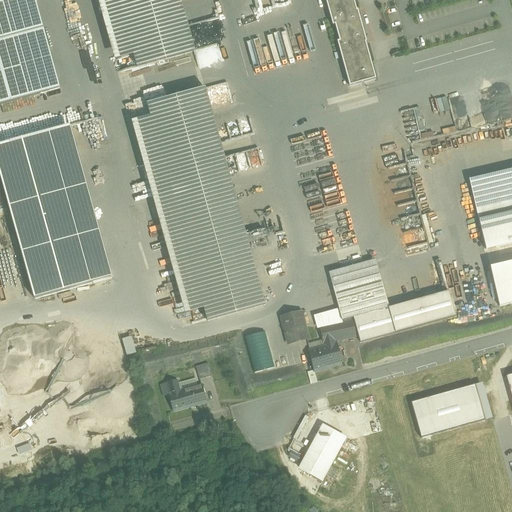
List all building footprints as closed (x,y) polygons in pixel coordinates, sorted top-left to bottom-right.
[(36,0),(0,0),(0,106),(61,90),(36,0)] [(195,52),(180,0),(98,0),(116,61),(133,56),(137,69),(195,52)] [(353,0),(325,0),(333,26),(335,26),(339,42),(337,42),(350,87),(363,83),(376,80),(366,43),(367,43),(365,33),(358,10),(357,11),(353,0)] [(205,89),(147,105),(151,119),(133,124),(186,315),(204,310),(207,322),(266,306),(205,89)] [(486,125),(511,119),(511,97),(511,92),(481,99),(486,125)] [(69,127),(0,146),(0,175),(35,300),(112,279),(69,127)] [(511,170),(469,181),(485,251),(511,244),(511,170)] [(377,261),(329,274),(342,322),(390,309),(377,261)] [(511,262),(490,268),(499,307),(511,303),(511,262)] [(301,312),(282,317),(289,345),(308,339),(301,312)] [(352,321),(320,327),(324,347),(336,344),(335,341),(356,337),(352,321)] [(274,367),(265,332),(245,337),(254,372),(274,367)] [(122,339),(125,355),(135,354),(132,337),(122,339)] [(324,347),(309,351),(315,372),(342,365),(337,344),(336,344),(324,347)] [(208,364),(196,367),(200,380),(212,376),(208,364)] [(202,386),(181,392),(178,381),(161,386),(164,396),(169,395),(174,412),(207,403),(202,386)] [(476,384),(412,402),(422,438),(486,420),(476,384)] [(347,438),(322,425),(298,469),(323,483),(347,438)]
